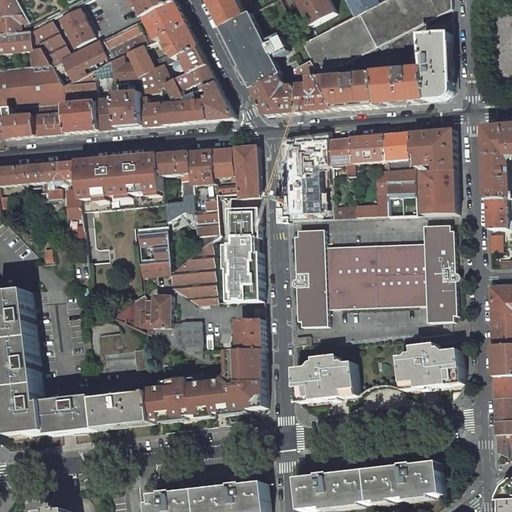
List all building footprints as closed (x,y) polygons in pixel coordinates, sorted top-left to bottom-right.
[(16,0),(0,0),(0,18),(25,16),(16,0)] [(92,11),(94,15),(124,0),(93,0),(86,4),(90,11),(92,11)] [(134,10),(143,5),(150,19),(180,4),(177,0),(129,0),(134,10)] [(210,0),(226,30),(249,17),(240,0),(210,0)] [(307,17),(313,28),(341,14),(333,0),(298,0),(301,6),(312,0),(318,11),(307,17)] [(390,0),(356,18),(305,44),(314,62),(318,70),(339,68),(344,67),(454,10),(453,0),(390,0)] [(346,0),(356,18),(390,0),(346,0)] [(150,19),(148,20),(160,42),(191,27),(180,4),(150,19)] [(67,25),(79,48),(98,39),(81,6),(62,16),(67,25)] [(249,17),(226,30),(256,91),(283,78),(285,76),(275,57),(283,53),(278,44),(271,48),(254,14),(249,17)] [(0,32),(1,38),(36,34),(34,30),(25,16),(0,18),(0,32)] [(62,16),(53,20),(58,29),(67,25),(62,16)] [(53,20),(34,30),(36,34),(54,66),(67,88),(97,74),(112,66),(102,44),(74,58),(58,29),(53,20)] [(105,41),(106,42),(117,63),(132,56),(146,49),(151,47),(140,24),(105,41)] [(174,53),(159,60),(164,69),(167,67),(185,58),(203,49),(191,27),(160,42),(164,50),(171,47),(174,53)] [(0,72),(2,72),(1,64),(0,64),(0,55),(34,52),(37,68),(54,66),(36,34),(1,38),(0,37),(0,72)] [(455,35),(425,38),(427,54),(431,104),(449,102),(457,93),(455,35)] [(277,42),(278,44),(283,53),(284,55),(292,51),(285,38),(277,42)] [(146,49),(132,56),(143,80),(155,73),(157,73),(146,49)] [(212,67),(203,49),(185,58),(186,62),(182,65),(180,66),(180,70),(181,72),(183,74),(186,75),(192,73),(193,76),(212,67)] [(431,104),(427,54),(428,71),(406,73),(406,70),(401,70),(401,73),(379,75),(379,76),(381,108),(431,104)] [(132,56),(117,63),(118,78),(118,84),(143,82),(143,80),(132,56)] [(314,62),(298,70),(299,87),(302,115),(340,111),(318,70),(314,62)] [(112,66),(97,74),(97,80),(118,78),(117,63),(112,66)] [(2,72),(0,72),(0,110),(9,109),(17,109),(37,107),(38,117),(40,137),(70,135),(67,88),(54,66),(37,68),(2,72)] [(157,73),(155,73),(164,90),(171,87),(176,84),(167,67),(164,69),(157,73)] [(193,76),(181,82),(187,94),(201,87),(205,92),(210,89),(221,85),(212,67),(193,76)] [(381,108),(379,76),(361,78),(361,75),(356,76),(356,78),(334,80),(339,68),(318,70),(340,111),(381,108)] [(143,82),(144,94),(164,91),(164,90),(155,73),(143,80),(143,82)] [(97,74),(67,88),(70,135),(103,132),(100,104),(97,80),(97,74)] [(287,86),(283,78),(256,91),(270,118),(302,115),(299,87),(292,88),(287,86)] [(176,84),(171,87),(178,101),(190,101),(190,99),(187,94),(181,82),(176,84)] [(210,89),(211,103),(213,123),(238,121),(238,119),(221,85),(210,89)] [(144,94),(119,97),(119,101),(122,130),(147,128),(145,100),(144,94)] [(213,123),(211,103),(203,104),(199,95),(190,99),(190,101),(191,107),(193,124),(213,123)] [(152,100),(145,100),(147,128),(167,127),(166,109),(165,104),(153,105),(152,100)] [(119,101),(100,104),(103,132),(122,130),(119,101)] [(193,124),(191,107),(177,108),(166,109),(167,127),(193,124)] [(9,109),(9,119),(11,140),(40,137),(38,117),(18,118),(17,109),(9,109)] [(0,140),(11,140),(9,119),(0,119),(0,140)] [(511,126),(488,129),(491,202),(510,201),(511,200),(511,162),(511,158),(511,157),(511,126)] [(417,160),(417,168),(438,168),(438,174),(460,173),(458,132),(416,135),(417,160)] [(416,135),(388,137),(389,163),(417,160),(416,135)] [(388,137),(356,140),(357,165),(389,163),(388,137)] [(357,177),(357,174),(357,165),(356,140),(333,142),(334,159),(334,167),(349,166),(350,177),(357,177)] [(333,142),(317,143),(317,161),(334,159),(333,142)] [(306,192),(334,191),(334,179),(316,180),(315,172),(317,172),(316,161),(317,161),(317,143),(304,145),(305,161),(291,161),(292,177),(305,176),(306,192)] [(261,148),(240,150),(243,185),(219,187),(220,198),(224,237),(264,235),(263,199),(261,148)] [(237,150),(216,152),(218,179),(219,179),(233,178),(239,178),(237,150)] [(216,152),(194,154),(196,175),(197,187),(219,185),(219,179),(218,179),(216,152)] [(194,154),(163,157),(165,179),(185,176),(190,176),(196,175),(194,154)] [(163,157),(81,164),(84,201),(167,194),(165,179),(163,157)] [(86,221),(84,201),(81,164),(64,165),(66,188),(67,188),(68,187),(69,186),(70,184),(70,182),(76,181),(77,191),(70,192),(72,218),(80,217),(81,222),(86,221)] [(64,165),(48,167),(49,184),(49,194),(50,201),(55,201),(64,200),(63,190),(59,191),(58,183),(61,182),(62,185),(62,186),(64,188),(66,188),(64,165)] [(48,167),(0,170),(0,186),(0,188),(49,184),(48,167)] [(417,170),(389,172),(391,218),(419,217),(417,170)] [(389,172),(382,172),(382,180),(379,180),(380,207),(358,208),(359,219),(391,218),(389,172)] [(461,216),(460,173),(438,174),(426,175),(427,217),(461,216)] [(196,175),(190,176),(190,182),(185,183),(187,203),(168,205),(170,225),(188,214),(198,217),(198,214),(199,214),(197,187),(196,175)] [(306,208),(293,209),(293,221),(335,220),(335,209),(334,191),(306,192),(306,208)] [(49,194),(41,195),(42,204),(50,203),(50,201),(49,194)] [(10,198),(2,199),(4,210),(11,209),(10,198)] [(224,237),(220,198),(209,200),(210,213),(199,214),(198,214),(198,217),(202,253),(217,242),(223,237),(224,237)] [(510,201),(491,202),(492,231),(511,230),(510,201)] [(359,219),(358,208),(335,209),(335,220),(359,219)] [(302,239),(298,239),(300,281),(297,282),(296,284),(296,287),(298,289),(300,289),(301,323),(305,323),(305,329),(332,328),(331,311),(430,307),(431,325),(457,324),(457,318),(461,318),(459,283),(462,283),(463,280),(463,278),(462,276),(459,275),(458,233),(454,233),(454,227),(427,228),(428,245),(329,249),(328,232),(302,233),(302,239)] [(140,231),(144,278),(174,274),(171,229),(140,231)] [(223,237),(217,242),(217,253),(229,253),(240,253),(250,252),(250,262),(265,262),(264,235),(224,237),(223,237)] [(503,237),(492,237),(493,253),(504,253),(503,237)] [(200,307),(222,305),(217,253),(217,242),(202,253),(174,274),(174,275),(175,287),(175,290),(200,307)] [(55,250),(47,251),(48,264),(57,263),(55,250)] [(229,253),(217,253),(222,305),(234,305),(229,253)] [(511,288),(494,290),(496,348),(511,346),(511,288)] [(92,290),(82,290),(83,299),(94,308),(92,290)] [(34,293),(4,297),(18,416),(15,417),(18,439),(102,429),(99,402),(99,399),(47,405),(34,293)] [(149,303),(146,297),(118,318),(118,321),(149,335),(205,361),(205,354),(204,324),(185,324),(185,329),(175,329),(175,325),(175,297),(156,297),(156,303),(149,303)] [(268,352),(267,322),(242,323),(243,353),(268,352)] [(298,338),(298,348),(313,346),(312,337),(307,337),(298,338)] [(466,369),(465,369),(464,352),(449,353),(444,350),(441,350),(441,346),(416,349),(417,355),(413,356),(410,358),(403,359),(407,392),(426,390),(467,385),(466,369)] [(497,377),(511,376),(511,346),(496,348),(497,377)] [(150,350),(136,352),(140,383),(153,382),(150,350)] [(209,415),(251,410),(251,411),(270,409),(268,352),(243,353),(205,354),(205,361),(232,373),(232,376),(226,383),(215,384),(214,379),(206,379),(209,415)] [(302,405),(362,398),(359,365),(351,365),(348,363),(344,364),(343,358),(319,361),(319,364),(316,365),(312,369),(299,371),(299,390),(300,390),(302,405)] [(511,376),(497,377),(498,400),(511,399),(511,376)] [(158,422),(204,417),(204,415),(209,415),(206,379),(167,383),(167,389),(154,391),(155,395),(158,422)] [(122,399),(99,402),(102,429),(158,422),(155,395),(154,395),(154,394),(151,394),(151,396),(133,398),(133,396),(121,397),(122,399)] [(511,422),(511,399),(498,400),(499,423),(511,422)] [(511,422),(499,423),(499,436),(500,454),(511,459),(511,448),(511,447),(511,422)] [(442,465),(305,481),(308,511),(317,511),(445,497),(442,465)] [(502,500),(501,511),(511,511),(511,484),(507,488),(502,500)] [(271,511),(268,485),(158,498),(159,511),(271,511)]
